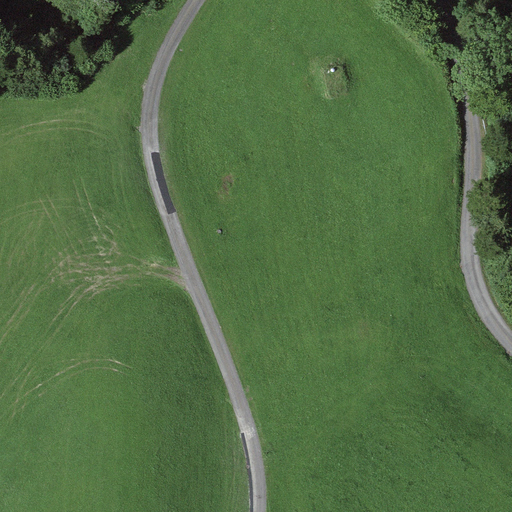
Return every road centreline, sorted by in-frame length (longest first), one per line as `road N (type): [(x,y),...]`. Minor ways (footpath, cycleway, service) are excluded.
road 1 (track): [(260,511),(249,426),(156,163),(151,106),(167,56),(199,0)]
road 2 (track): [(438,0),(471,47),(475,151),(466,238),(477,304),(511,335)]
